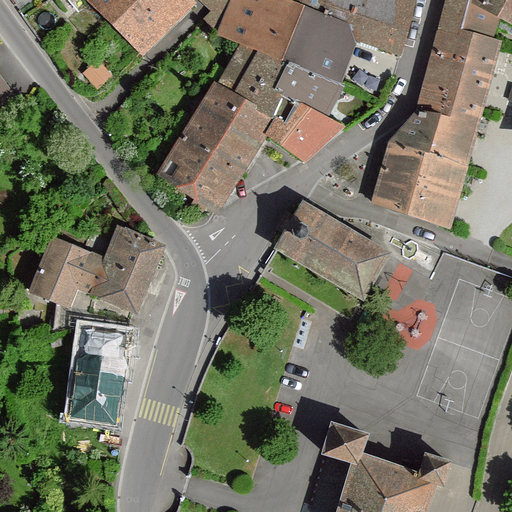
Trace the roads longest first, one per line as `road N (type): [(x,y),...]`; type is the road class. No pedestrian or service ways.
road 1 (tertiary): [(0,11),(193,274)]
road 2 (tertiary): [(193,274),(136,511)]
road 3 (unclassified): [(298,180),(408,105),(439,0)]
road 4 (residential): [(298,180),(337,206),(511,265)]
road 5 (unclassified): [(193,274),(298,180)]
